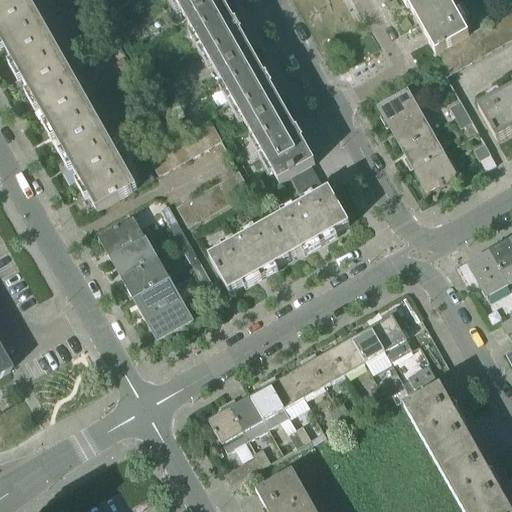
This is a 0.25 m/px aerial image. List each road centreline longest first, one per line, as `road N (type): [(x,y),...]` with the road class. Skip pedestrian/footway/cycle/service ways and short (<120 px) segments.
road 1 (residential): [(144,410),(388,273),(425,276)]
road 2 (residential): [(144,410),(0,153)]
road 3 (residential): [(438,242),(410,234),(396,217),(335,110)]
road 4 (residential): [(511,422),(425,276)]
road 5 (residential): [(0,497),(144,410)]
road 6 (residential): [(335,110),(398,66),(362,0)]
road 7 (residential): [(335,110),(273,0)]
